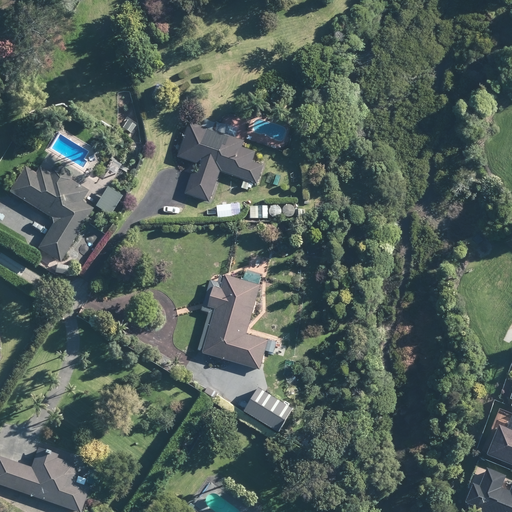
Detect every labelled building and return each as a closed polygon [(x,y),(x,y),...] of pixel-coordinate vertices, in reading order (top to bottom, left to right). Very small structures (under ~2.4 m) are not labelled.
[(245,140),(211,129),(191,121),(179,157),(197,163),(193,173),(186,194),(211,202),(222,171),(259,184),(265,165),(254,162),(257,152),(243,147),(245,141),(245,140)] [(124,162),(128,154),(119,150),(116,158),(124,162)] [(87,218),(93,208),(92,207),(82,201),(88,190),(72,180),(70,170),(62,166),(53,168),(50,173),(41,168),(40,167),(36,173),(26,166),(10,191),(43,211),(53,217),(54,223),(39,248),(61,261),(67,252),(80,230),(87,219),(87,218)] [(121,197),(107,189),(98,205),(113,213),(121,197)] [(269,218),(269,205),(260,205),(260,218),(269,218)] [(255,266),(258,267),(262,266),(263,263),(263,260),(259,258),(256,259),(254,262),(255,266)] [(262,279),(263,276),(247,272),(245,280),(229,276),(227,275),(226,276),(221,275),(219,282),(212,280),(211,282),(205,302),(204,307),(203,310),(210,312),(200,350),(205,351),(204,353),(206,353),(228,360),(259,368),(262,369),(267,350),(274,352),(277,342),(270,340),(248,334),(248,333),(250,328),(252,321),(262,285),(260,285),(261,281),(262,279)] [(216,398),(218,394),(219,393),(209,387),(209,388),(206,392),(216,398)] [(292,409),(263,391),(255,403),(252,400),(245,412),(278,433),(292,409)] [(511,431),(499,426),(487,455),(511,465),(511,431)] [(0,484),(80,511),(81,511),(89,489),(90,486),(77,482),(79,473),(75,463),(58,457),(59,454),(39,446),(32,468),(0,456),(0,484)] [(499,487),(504,474),(486,466),(479,485),(471,482),(463,500),(479,507),(478,509),(485,511),(511,511),(511,484),(509,491),(499,487)] [(164,498),(160,504),(166,508),(170,501),(164,498)]
